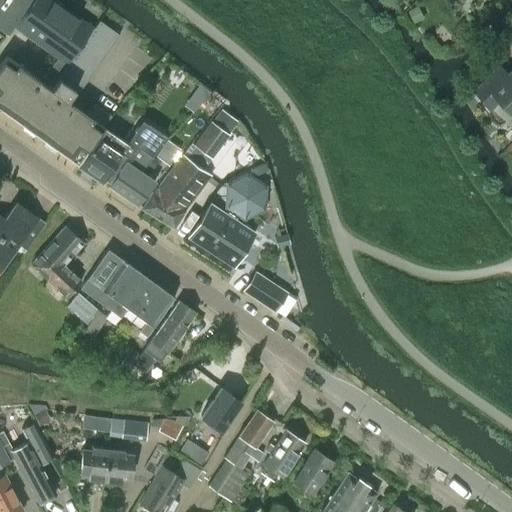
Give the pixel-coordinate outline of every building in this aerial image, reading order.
[(53,0),(32,0),(13,27),(55,57),(37,83),(47,90),(54,80),(62,68),(65,64),(66,65),(71,57),(79,45),(88,34),(92,28),(91,27),(53,0)] [(88,34),(107,47),(115,35),(94,21),(91,27),(92,28),(88,34)] [(79,45),(99,59),(107,47),(88,34),(79,45)] [(91,71),(99,59),(79,45),(71,57),(91,71)] [(62,68),(83,82),(91,71),(71,57),(66,65),(65,64),(62,68)] [(71,92),(54,80),(47,90),(37,83),(2,59),(0,61),(0,113),(76,166),(102,129),(100,128),(108,117),(92,105),(80,123),(59,109),(71,92)] [(491,110),(499,101),(511,113),(511,70),(508,75),(500,66),(474,92),(491,110)] [(54,80),(71,92),(75,94),(83,82),(62,68),(54,80)] [(194,145),(212,158),(229,136),(227,135),(237,122),(222,111),(212,123),(211,122),(194,145)] [(130,159),(143,168),(164,135),(141,119),(133,131),(129,128),(120,142),(102,129),(76,166),(99,182),(108,187),(121,169),(125,162),(127,164),(130,159)] [(167,140),(155,156),(168,166),(180,149),(167,140)] [(210,175),(182,155),(156,189),(154,187),(141,209),(173,228),(184,212),(183,211),(210,175)] [(264,163),(250,170),(253,177),(267,171),(264,163)] [(108,187),(122,197),(136,207),(154,182),(127,164),(122,170),(121,169),(108,187)] [(241,173),(222,182),(220,204),(238,216),(258,206),(259,185),(241,173)] [(0,269),(18,245),(24,250),(43,223),(15,202),(3,219),(0,216),(0,269)] [(273,215),(255,220),(259,232),(254,233),(209,204),(187,238),(232,267),(234,263),(235,264),(269,271),(268,267),(286,262),(273,215)] [(82,242),(74,235),(64,226),(29,265),(65,297),(79,280),(62,264),(82,242)] [(118,303),(140,274),(107,250),(78,289),(109,311),(116,302),(118,303)] [(276,312),(288,293),(258,273),(245,292),(276,312)] [(158,288),(140,274),(118,303),(116,302),(109,311),(118,318),(125,309),(136,317),(158,288)] [(144,322),(141,326),(137,332),(144,337),(173,299),(158,288),(136,317),(144,322)] [(65,305),(85,323),(97,310),(78,292),(65,305)] [(142,350),(153,358),(154,359),(161,349),(165,352),(193,313),(177,301),(142,350)] [(98,310),(84,331),(92,336),(106,316),(98,310)] [(131,349),(120,364),(127,369),(138,354),(131,349)] [(220,387),(200,416),(218,430),(239,402),(220,387)] [(8,423),(27,421),(26,406),(6,408),(8,423)] [(44,409),(33,415),(39,425),(49,418),(44,409)] [(255,410),(223,457),(225,459),(240,468),(242,465),(249,454),(255,447),(272,422),(255,410)] [(96,429),(109,431),(110,418),(97,416),(96,429)] [(147,422),(110,418),(109,431),(108,435),(145,440),(147,422)] [(182,425),(174,421),(163,419),(163,418),(151,419),(150,426),(159,427),(157,430),(174,439),(182,425)] [(25,441),(9,450),(38,503),(54,494),(39,465),(51,459),(31,424),(20,430),(25,441)] [(281,474),(303,443),(284,430),(262,462),(281,474)] [(187,439),(180,450),(185,453),(200,463),(206,454),(207,452),(187,439)] [(0,445),(0,466),(8,463),(0,445)] [(88,478),(105,480),(108,448),(91,446),(91,450),(83,449),(80,472),(89,473),(88,478)] [(123,449),(108,448),(105,480),(120,482),(120,476),(130,477),(132,454),(122,453),(123,449)] [(311,493),(331,462),(312,449),(291,481),(311,493)] [(225,459),(207,485),(229,500),(248,473),(240,468),(225,459)] [(187,488),(199,471),(181,460),(173,474),(159,466),(138,503),(153,511),(162,511),(172,497),(170,496),(178,483),(187,488)] [(362,511),(375,494),(345,472),(318,511),(362,511)] [(0,511),(19,511),(21,511),(8,484),(5,485),(1,476),(0,475),(0,511)] [(239,487),(233,496),(238,500),(244,491),(239,487)]
